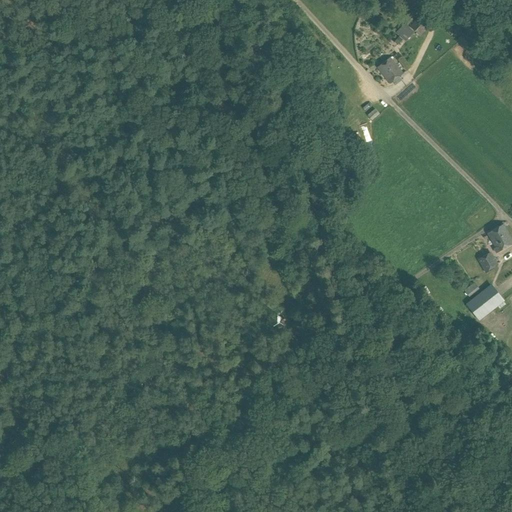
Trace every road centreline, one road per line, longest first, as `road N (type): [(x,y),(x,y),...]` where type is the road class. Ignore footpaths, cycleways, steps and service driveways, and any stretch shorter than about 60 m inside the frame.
road 1 (track): [(235,0),(236,83),(268,120),(386,511)]
road 2 (secondary): [(409,511),(256,0)]
road 3 (track): [(350,323),(184,438),(148,451),(121,442),(95,449),(0,493)]
